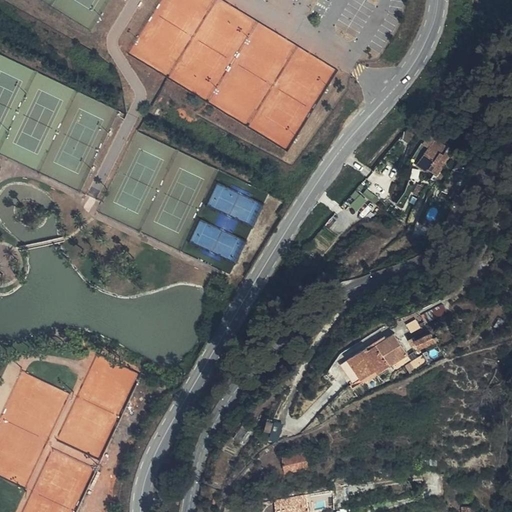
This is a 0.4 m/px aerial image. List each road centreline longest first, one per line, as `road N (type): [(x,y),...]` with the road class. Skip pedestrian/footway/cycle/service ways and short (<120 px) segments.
road 1 (secondary): [(437,0),(407,72),(293,215),(174,416),(151,462),(142,511)]
road 2 (secondary): [(188,511),(213,426),(280,333),(310,305),(448,246),(511,181)]
